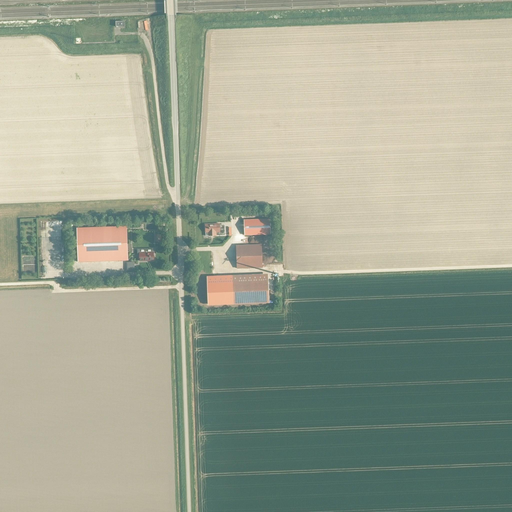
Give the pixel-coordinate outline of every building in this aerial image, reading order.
[(270,235),(269,219),(243,220),(244,236),(270,235)] [(205,233),(205,236),(208,236),(211,236),(212,236),(215,236),(216,236),(216,232),(219,232),(223,231),(223,228),(219,228),(219,224),(204,225),(205,233)] [(126,227),(76,228),(77,262),(127,261),(126,227)] [(236,269),(261,268),(261,245),(236,246),(236,269)] [(139,261),(153,261),(153,252),(139,253),(139,261)] [(231,276),(232,304),(268,303),(267,275),(231,276)]
